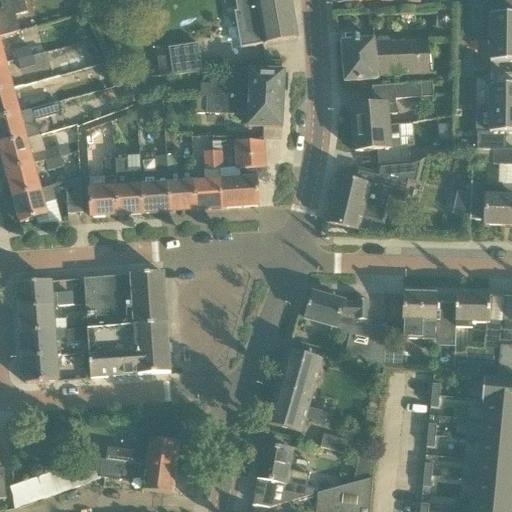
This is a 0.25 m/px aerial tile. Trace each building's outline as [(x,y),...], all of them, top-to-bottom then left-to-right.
[(23,0),(0,0),(6,19),(27,14),(23,0)] [(241,0),(244,11),(235,13),(241,48),(263,44),(264,45),(297,39),(290,0),(241,0)] [(511,15),(491,15),(490,39),(511,39),(511,15)] [(342,44),(345,83),(377,81),(377,77),(430,74),(428,42),(389,45),(389,41),(386,39),(379,39),(377,42),(377,45),(374,46),(374,42),(342,44)] [(511,39),(490,39),(490,63),(511,62),(511,39)] [(45,53),(42,44),(31,47),(30,46),(14,51),(17,62),(33,57),(45,53)] [(172,76),(201,72),(198,45),(169,48),(172,76)] [(36,66),(33,57),(17,62),(20,71),(36,66)] [(5,64),(0,65),(0,92),(12,89),(5,64)] [(195,96),(195,97),(283,99),(284,73),(251,71),(251,83),(212,81),(212,85),(201,85),(200,96),(195,96)] [(124,78),(126,101),(142,99),(140,76),(124,78)] [(432,82),(420,83),(394,85),(395,100),(433,97),(432,82)] [(511,86),(490,87),(490,110),(511,110),(511,86)] [(12,89),(0,92),(0,119),(19,114),(12,89)] [(55,105),(55,104),(53,95),(30,101),(32,111),(55,105)] [(283,99),(195,97),(195,114),(208,114),(249,116),(249,127),(282,129),(283,99)] [(19,114),(0,119),(0,146),(39,136),(35,121),(62,114),(59,103),(55,104),(55,105),(32,111),(19,115),(19,114)] [(348,116),(349,131),(389,127),(388,116),(397,115),(396,104),(351,108),(351,116),(348,116)] [(511,110),(490,110),(489,134),(511,134),(511,110)] [(389,127),(349,131),(350,145),(354,145),(355,153),(381,150),(383,165),(409,162),(408,148),(400,148),(398,126),(389,127)] [(39,136),(0,146),(0,150),(6,172),(33,165),(33,164),(45,161),(45,162),(60,158),(57,147),(45,151),(41,136),(39,137),(39,136)] [(265,168),(263,143),(237,142),(234,142),(236,167),(237,170),(239,170),(255,169),(265,168)] [(493,158),(493,166),(497,166),(499,166),(511,166),(511,150),(505,151),(493,150),(493,158)] [(215,170),(213,153),(203,154),(204,171),(215,170)] [(213,153),(215,170),(219,170),(223,169),(223,168),(222,153),(213,153)] [(165,157),(167,173),(168,173),(169,185),(168,185),(170,213),(197,211),(195,183),(194,183),(194,172),(179,173),(178,156),(165,157)] [(167,173),(165,157),(156,158),(157,173),(167,173)] [(60,158),(45,162),(48,172),(63,168),(60,158)] [(144,215),(142,187),(140,175),(140,172),(125,172),(125,160),(114,161),(115,178),(116,189),(117,217),(144,215)] [(115,178),(114,161),(103,161),(105,178),(115,178)] [(13,198),(40,190),(33,165),(6,172),(13,198)] [(255,169),(239,170),(239,180),(220,182),(222,209),(258,207),(256,179),(255,169)] [(170,213),(168,185),(169,185),(168,173),(167,173),(157,173),(140,175),(142,187),(144,215),(170,213)] [(409,183),(378,176),(375,188),(369,187),(369,185),(338,178),(327,224),(358,232),(361,219),(381,223),(387,198),(405,202),(409,183)] [(83,214),(82,194),(81,180),(66,184),(68,214),(83,214)] [(195,183),(197,211),(222,209),(220,182),(195,183)] [(511,186),(498,186),(472,185),(472,183),(471,183),(470,221),(485,222),(485,225),(511,226),(511,186)] [(40,190),(13,198),(20,223),(47,216),(44,204),(56,201),(52,187),(40,190)] [(117,217),(116,189),(89,191),(91,218),(117,217)] [(87,330),(87,331),(167,324),(163,274),(130,276),(130,277),(83,281),(87,330)] [(18,285),(20,310),(52,308),(57,307),(71,306),(70,293),(51,295),(50,283),(18,285)] [(434,341),(437,297),(437,295),(404,294),(403,339),(421,340),(421,341),(434,341)] [(370,321),(368,321),(368,301),(356,301),(356,304),(344,304),(344,303),(312,295),(305,320),(337,328),(337,332),(349,335),(344,355),(383,366),(384,349),(384,327),(370,327),(370,321)] [(456,296),(456,298),(455,323),(455,330),(472,330),(472,324),(486,325),(486,334),(484,351),(466,350),(466,355),(455,354),(454,375),(497,379),(500,341),(502,323),(504,298),(490,297),(456,296)] [(21,335),(54,332),(52,308),(20,310),(21,335)] [(87,331),(88,342),(89,354),(90,379),(138,376),(170,374),(168,349),(167,324),(87,331)] [(87,330),(65,331),(63,332),(64,344),(88,342),(87,331),(87,330)] [(55,344),(54,332),(21,335),(23,359),(61,357),(60,344),(55,344)] [(511,341),(500,341),(497,379),(511,380),(511,341)] [(322,362),(288,352),(267,424),(301,434),(305,421),(327,427),(330,417),(311,412),(308,411),(322,362)] [(61,369),(61,357),(23,359),(25,385),(58,382),(57,370),(61,369)] [(482,400),(484,400),(511,403),(511,382),(484,379),(482,400)] [(431,395),(439,396),(440,385),(432,384),(431,395)] [(438,408),(439,396),(431,395),(430,407),(438,408)] [(511,423),(511,403),(484,400),(482,420),(511,423)] [(160,417),(143,418),(140,437),(135,436),(132,453),(108,449),(106,460),(176,471),(180,444),(157,441),(160,417)] [(511,443),(511,423),(482,420),(480,440),(511,443)] [(428,435),(436,436),(437,424),(429,424),(428,435)] [(323,447),(356,455),(358,442),(325,435),(323,447)] [(436,436),(428,435),(426,447),(434,447),(436,436)] [(511,463),(511,443),(480,440),(478,460),(511,463)] [(271,509),(318,494),(319,492),(306,489),(309,477),(288,472),(292,453),(263,447),(256,480),(260,481),(255,506),(271,509)] [(42,499),(99,480),(100,477),(122,480),(123,476),(139,479),(139,478),(144,479),(142,491),(173,496),(176,471),(106,460),(92,458),(74,466),(36,481),(42,499)] [(511,463),(478,460),(476,480),(511,483),(511,463)] [(424,475),(432,476),(433,464),(425,463),(424,475)] [(431,487),(432,476),(424,475),(423,487),(431,487)] [(316,511),(368,511),(372,480),(333,490),(318,494),(316,511)] [(511,503),(511,483),(476,480),(474,500),(511,503)] [(511,511),(511,503),(474,500),(472,511),(511,511)]
